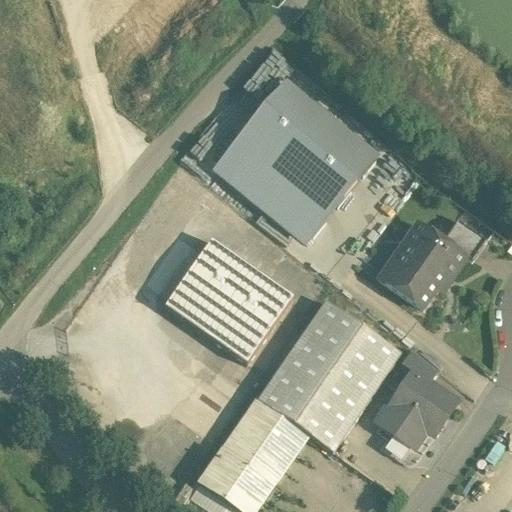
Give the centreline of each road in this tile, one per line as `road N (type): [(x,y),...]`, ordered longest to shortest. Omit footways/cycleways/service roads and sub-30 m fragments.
road 1 (tertiary): [(298,0),(22,317),(8,354)]
road 2 (tertiary): [(123,511),(33,403),(8,354)]
road 3 (unclassified): [(419,511),(511,377)]
